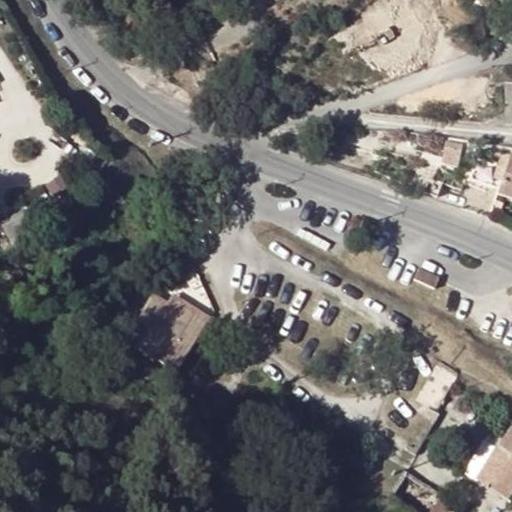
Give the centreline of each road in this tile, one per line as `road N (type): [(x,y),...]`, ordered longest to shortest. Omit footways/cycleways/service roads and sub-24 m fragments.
road 1 (residential): [(511,38),(358,104),(269,115),(235,150)]
road 2 (tertiary): [(235,150),(511,252)]
road 3 (tertiary): [(48,0),(117,82),(185,129),(235,150)]
road 4 (track): [(390,328),(424,337),(511,395)]
